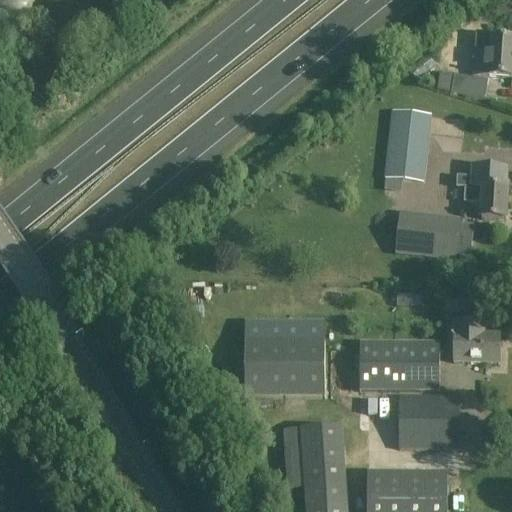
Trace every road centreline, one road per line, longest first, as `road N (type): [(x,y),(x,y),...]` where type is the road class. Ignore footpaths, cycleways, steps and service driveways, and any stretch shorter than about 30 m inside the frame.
road 1 (motorway): [(0,300),(370,0)]
road 2 (motorway): [(287,0),(0,232)]
road 3 (tertiary): [(166,511),(0,234)]
